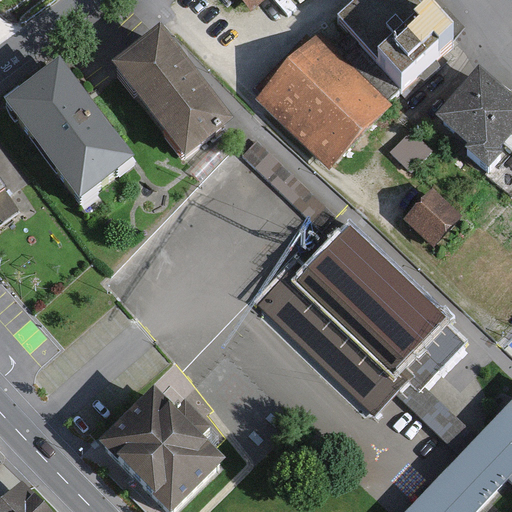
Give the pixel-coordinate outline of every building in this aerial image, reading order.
[(452,46),(408,0),(370,0),(343,26),(361,45),(338,67),(315,42),(268,86),(334,157),(452,46)] [(168,42),(123,76),(194,169),(239,134),(168,42)] [(68,75),(14,115),(86,213),(140,173),(68,75)] [(511,102),(486,78),(446,121),(497,168),(510,154),(511,155),(511,102)] [(412,134),(394,154),(414,172),(432,153),(412,134)] [(337,222),(258,150),(245,164),(324,236),(337,222)] [(0,194),(0,217),(11,211),(0,194)] [(456,223),(433,200),(413,219),(437,242),(456,223)] [(454,329),(357,243),(322,284),(302,266),(262,311),(378,414),(454,329)] [(166,405),(112,457),(164,511),(189,511),(231,472),(166,405)] [(511,511),(511,409),(414,511),(511,511)] [(426,425),(457,449),(470,434),(439,409),(426,425)] [(56,511),(33,490),(12,511),(56,511)]
